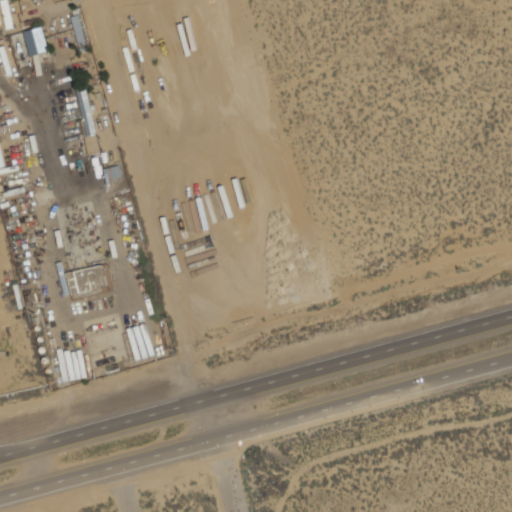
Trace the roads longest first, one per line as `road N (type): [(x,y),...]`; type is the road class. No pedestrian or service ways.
road 1 (primary): [(0,498),(511,358)]
road 2 (primary): [(511,318),(0,457)]
road 3 (residential): [(102,0),(212,401)]
